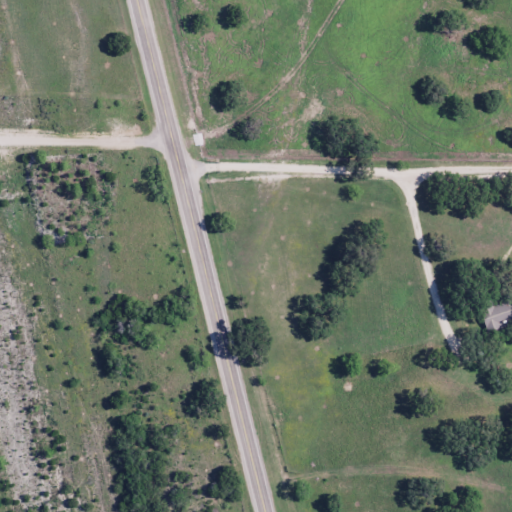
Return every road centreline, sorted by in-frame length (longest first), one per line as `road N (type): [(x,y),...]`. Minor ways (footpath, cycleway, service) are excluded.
road 1 (secondary): [(265,511),(137,0)]
road 2 (residential): [(511,167),(218,160),(181,172)]
road 3 (residential): [(0,135),(173,140)]
